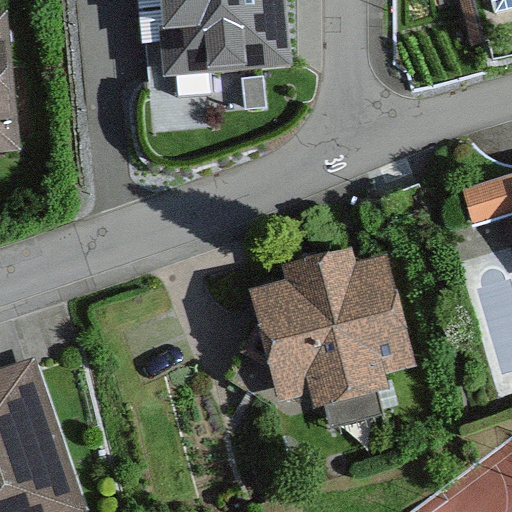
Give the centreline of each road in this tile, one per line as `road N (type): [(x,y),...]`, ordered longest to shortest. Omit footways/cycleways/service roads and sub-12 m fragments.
road 1 (residential): [(0,280),(351,155)]
road 2 (residential): [(351,155),(511,104)]
road 3 (residential): [(351,155),(346,0)]
